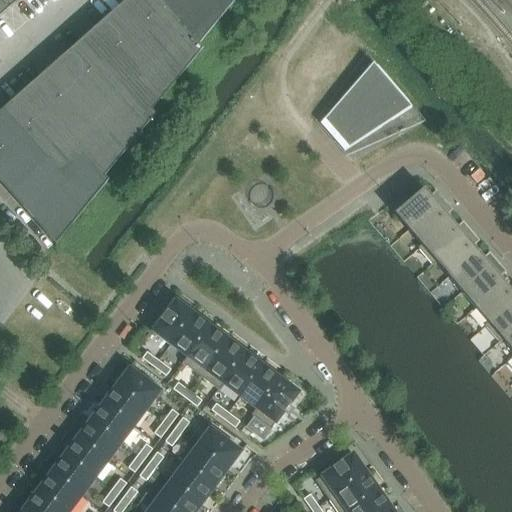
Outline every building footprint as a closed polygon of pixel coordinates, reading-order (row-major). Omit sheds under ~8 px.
[(0,113),(0,183),(56,246),(82,215),(109,182),(104,178),(130,148),(156,116),(151,112),(177,82),(203,50),(199,46),(224,16),(236,0),(128,0),(115,12),(85,38),(56,64),(26,91),(0,113)] [(0,0),(0,18),(21,0),(0,0)] [(411,109),(373,65),(320,125),(344,153),(411,109)] [(409,232),(444,203),(436,194),(431,199),(424,191),(410,203),(404,197),(389,208),(409,232)] [(419,251),(452,223),(446,216),(451,212),(444,203),(409,232),(422,247),(418,250),(419,251)] [(432,267),(470,234),(463,225),(457,230),(452,223),(419,251),(432,267)] [(449,279),(478,254),(472,247),(478,243),(470,234),(432,267),(433,267),(436,264),(449,279)] [(462,294),(497,265),(489,256),(484,261),(478,254),(449,279),(462,294)] [(476,310),(505,285),(499,278),(505,274),(497,265),(462,294),(476,310)] [(485,328),(511,305),(511,289),(510,292),(505,285),(476,310),(488,324),(484,327),(485,328)] [(171,347),(194,316),(176,302),(153,333),(171,347)] [(499,344),(511,332),(511,305),(485,328),(499,344)] [(188,360),(211,329),(194,316),(171,347),(187,359),(188,360)] [(201,379),(228,342),(211,329),(188,360),(187,359),(182,365),(201,379)] [(511,352),(511,332),(499,344),(499,345),(503,341),(511,352)] [(223,385),(246,355),(228,342),(201,379),(219,393),(224,386),(223,385)] [(159,363),(147,354),(142,360),(154,369),(159,363)] [(240,398),(263,368),(246,355),(223,385),(224,386),(240,398)] [(171,372),(159,363),(154,369),(166,378),(171,372)] [(257,411),(280,381),(263,368),(240,398),(256,411),(257,411)] [(160,393),(130,370),(116,388),(147,411),(160,393)] [(271,431),(299,394),(280,381),(257,411),(256,411),(251,417),(271,431)] [(190,393),(178,385),(173,391),(185,400),(190,393)] [(147,411),(116,388),(103,406),(134,429),(147,411)] [(202,402),(190,393),(185,400),(197,409),(202,402)] [(134,429),(103,406),(90,423),(121,446),(134,429)] [(228,415),(216,406),(211,412),(223,421),(228,415)] [(169,428),(178,416),(172,411),(163,423),(169,428)] [(240,423),(228,415),(223,421),(235,430),(240,423)] [(180,437),(189,425),(183,420),(174,432),(180,437)] [(121,446),(90,423),(77,440),(108,463),(121,446)] [(160,440),(169,428),(163,423),(154,435),(160,440)] [(257,436),(245,427),(240,434),(252,443),(257,436)] [(241,453),(210,430),(197,449),(227,472),(241,453)] [(171,449),(180,437),(174,432),(165,444),(171,449)] [(108,463),(77,440),(64,457),(95,480),(108,463)] [(143,463),(152,451),(146,446),(137,458),(143,463)] [(227,472),(197,449),(184,466),(214,489),(227,472)] [(155,471),(163,459),(157,454),(148,466),(155,471)] [(328,501),(366,475),(353,456),(315,483),(328,501)] [(95,480),(64,457),(51,475),(82,498),(95,480)] [(134,475),(143,463),(137,458),(128,470),(134,475)] [(146,483),(155,471),(148,466),(139,478),(146,483)] [(214,489),(184,466),(171,483),(201,506),(214,489)] [(71,511),(82,498),(51,475),(38,492),(64,511),(71,511)] [(350,511),(379,492),(366,475),(328,501),(335,511),(350,511)] [(117,497),(126,486),(120,481),(111,492),(117,497)] [(197,511),(201,506),(171,483),(158,501),(172,511),(197,511)] [(129,506),(137,494),(131,489),(122,501),(129,506)] [(64,511),(38,492),(25,510),(28,511),(64,511)] [(109,509),(117,497),(111,492),(102,504),(109,509)] [(388,511),(391,510),(379,492),(350,511),(388,511)] [(313,511),(318,508),(310,496),(303,501),(310,511),(313,511)] [(123,511),(129,506),(122,501),(113,511),(123,511)] [(172,511),(158,501),(149,511),(172,511)]
